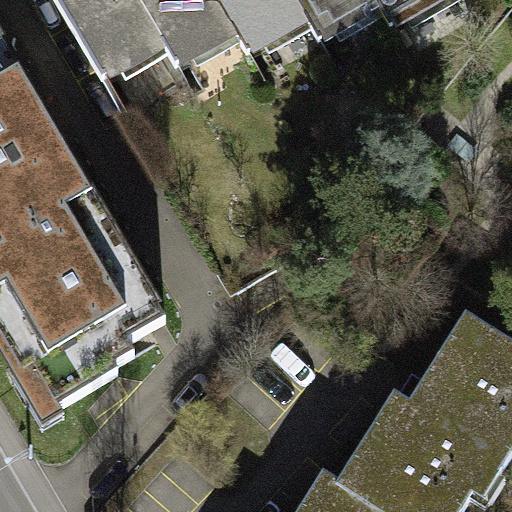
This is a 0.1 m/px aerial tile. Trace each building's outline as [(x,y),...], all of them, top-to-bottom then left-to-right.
[(52,0),(101,82),(163,45),(135,0),(52,0)] [(135,0),(163,45),(175,65),(233,31),(214,0),(135,0)] [(214,0),(233,31),(245,51),(304,16),(294,0),(214,0)] [(294,0),(304,16),(316,36),(376,0),(375,0),(294,0)] [(375,0),(376,0),(389,22),(426,0),(375,0)] [(0,88),(16,79),(0,52),(0,88)] [(0,254),(89,201),(16,79),(0,88),(0,254)] [(163,323),(89,201),(0,254),(0,339),(22,376),(29,372),(54,414),(116,376),(111,368),(132,355),(126,346),(163,323)] [(376,511),(461,511),(482,478),(499,476),(511,454),(511,347),(466,319),(410,411),(391,399),(336,488),(376,511)] [(376,511),(336,488),(322,479),(301,511),(376,511)]
